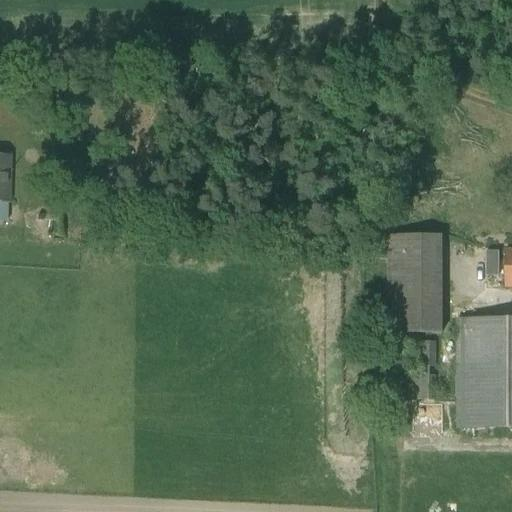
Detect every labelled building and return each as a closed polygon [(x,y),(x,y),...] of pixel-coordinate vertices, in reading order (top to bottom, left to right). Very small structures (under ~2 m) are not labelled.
[(0,203),(9,204),(10,158),(0,157),(0,203)] [(440,333),(441,235),(389,234),(388,332),(440,333)] [(486,252),(486,276),(499,276),(499,251),(486,252)] [(456,430),(511,429),(511,319),(456,320),(456,430)] [(437,367),(436,333),(405,334),(406,388),(428,388),(428,367),(437,367)]
